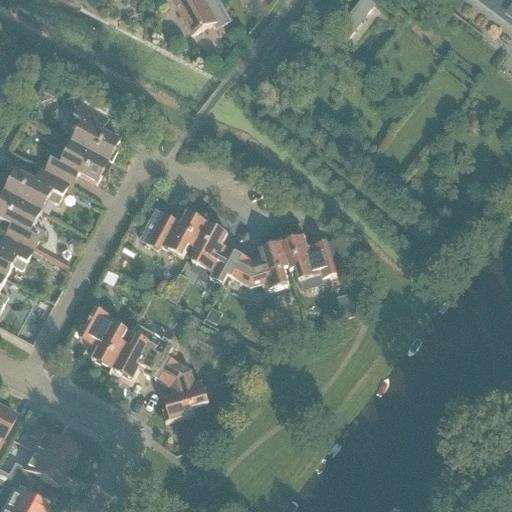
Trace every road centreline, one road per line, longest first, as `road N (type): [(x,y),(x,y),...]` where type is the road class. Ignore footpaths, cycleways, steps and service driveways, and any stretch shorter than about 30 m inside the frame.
road 1 (residential): [(26,381),(145,158),(265,220)]
road 2 (residential): [(26,381),(115,429),(129,447),(127,469),(104,511)]
